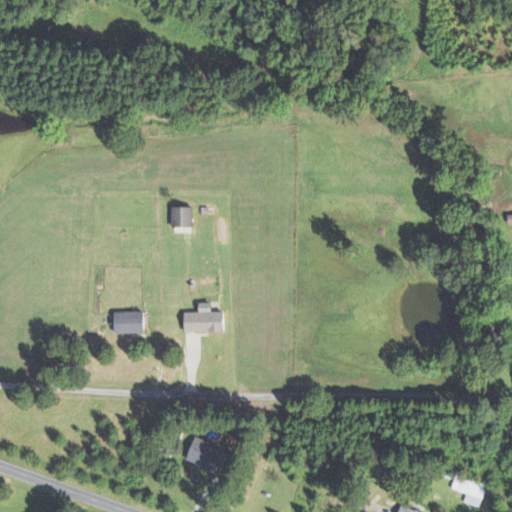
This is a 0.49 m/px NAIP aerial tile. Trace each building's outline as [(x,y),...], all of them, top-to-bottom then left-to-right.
[(174,226),(196,227),(196,207),(174,206),(174,226)] [(187,332),(229,330),(228,311),(215,312),(215,302),(202,303),(202,311),(186,312),(187,332)] [(148,333),(149,312),(117,311),(117,332),(148,333)] [(188,457),(228,477),(239,457),(199,436),(188,457)] [(482,507),(490,484),(458,472),(453,487),(469,493),(466,501),(482,507)]
